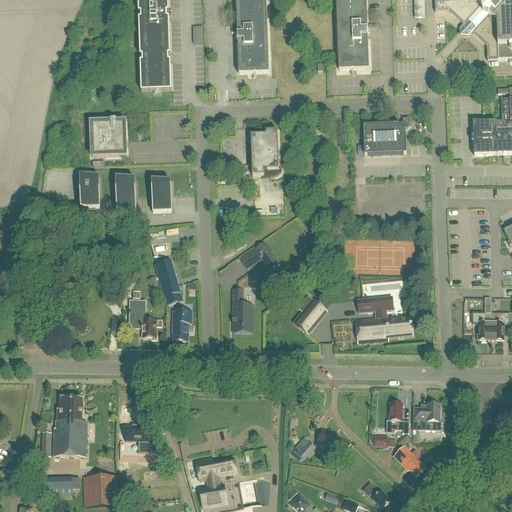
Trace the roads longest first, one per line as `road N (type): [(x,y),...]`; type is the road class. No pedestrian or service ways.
road 1 (residential): [(446,377),(436,104),(200,113),(210,369)]
road 2 (residential): [(428,508),(340,424),(333,374)]
road 3 (residential): [(190,511),(154,369)]
road 4 (residential): [(12,511),(40,368)]
road 5 (tertiary): [(210,369),(333,374)]
